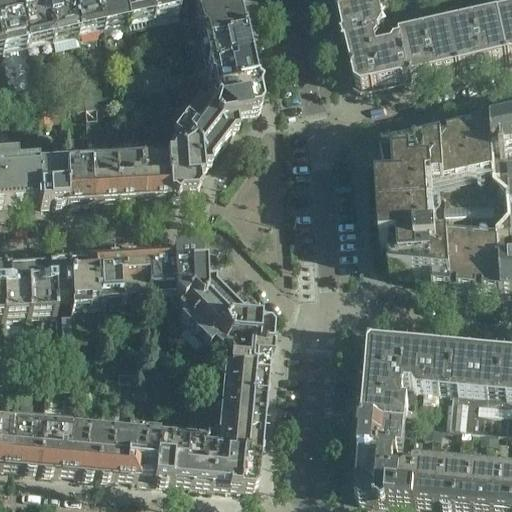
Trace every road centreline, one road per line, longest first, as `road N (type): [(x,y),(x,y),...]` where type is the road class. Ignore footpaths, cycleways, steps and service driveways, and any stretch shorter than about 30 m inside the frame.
road 1 (residential): [(0,252),(203,237),(291,313),(324,319)]
road 2 (residential): [(511,96),(314,133)]
road 3 (residential): [(306,511),(324,319)]
road 4 (residential): [(324,319),(511,335)]
road 5 (residential): [(324,319),(314,133)]
road 6 (residential): [(314,133),(285,0)]
